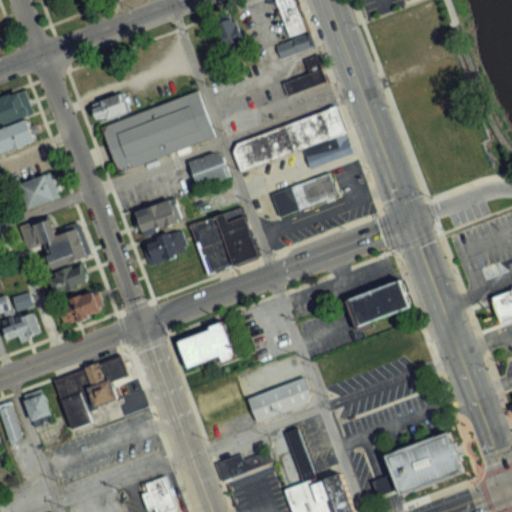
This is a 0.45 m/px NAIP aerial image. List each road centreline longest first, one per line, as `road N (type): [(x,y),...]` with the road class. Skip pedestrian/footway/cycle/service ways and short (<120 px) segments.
road 1 (tertiary): [(508,485),(327,0)]
road 2 (tertiary): [(211,511),(39,52)]
road 3 (tertiary): [(140,323),(408,219)]
road 4 (tertiary): [(181,0),(0,67)]
road 5 (tertiary): [(0,377),(140,323)]
